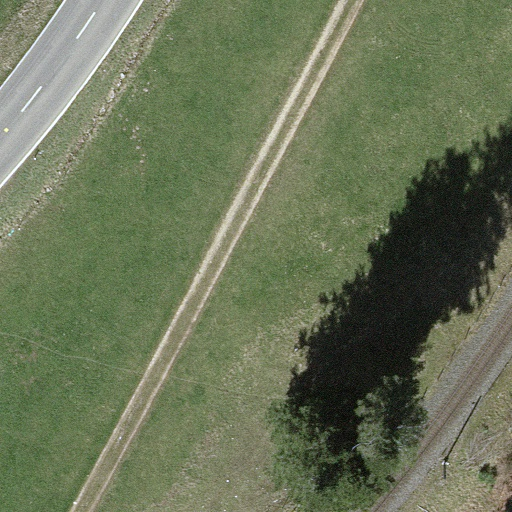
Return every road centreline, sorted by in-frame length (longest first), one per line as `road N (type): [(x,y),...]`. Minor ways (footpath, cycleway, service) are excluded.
road 1 (track): [(355,0),(84,511)]
road 2 (primary): [(0,129),(105,0)]
